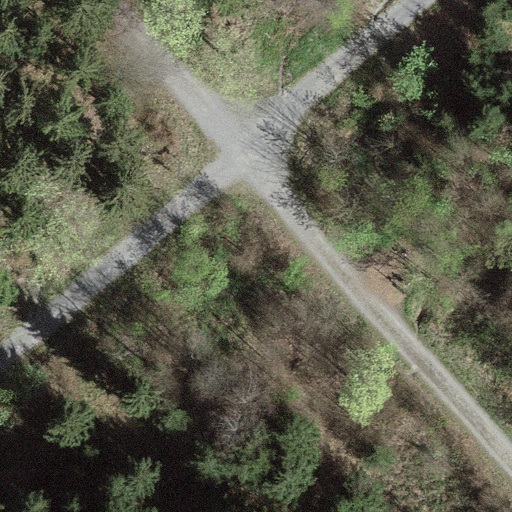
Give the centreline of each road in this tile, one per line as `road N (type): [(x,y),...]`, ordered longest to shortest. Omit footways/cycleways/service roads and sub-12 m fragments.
road 1 (track): [(511,444),(256,146)]
road 2 (track): [(0,367),(256,146)]
road 3 (track): [(256,146),(425,0)]
road 4 (track): [(256,146),(119,0)]
